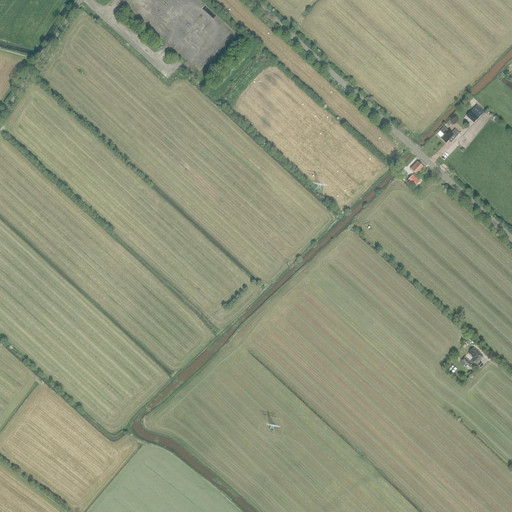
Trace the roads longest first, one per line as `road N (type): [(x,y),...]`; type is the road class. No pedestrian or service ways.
road 1 (tertiary): [(511,239),(252,0)]
road 2 (unclassified): [(0,117),(78,0)]
